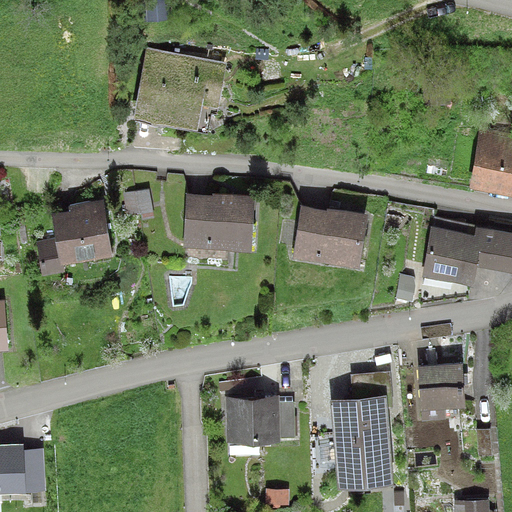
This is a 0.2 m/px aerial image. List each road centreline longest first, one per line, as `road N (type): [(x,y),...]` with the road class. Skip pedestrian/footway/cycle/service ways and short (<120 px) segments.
road 1 (residential): [(511,306),(104,384),(0,414)]
road 2 (residential): [(511,207),(209,164),(0,157)]
